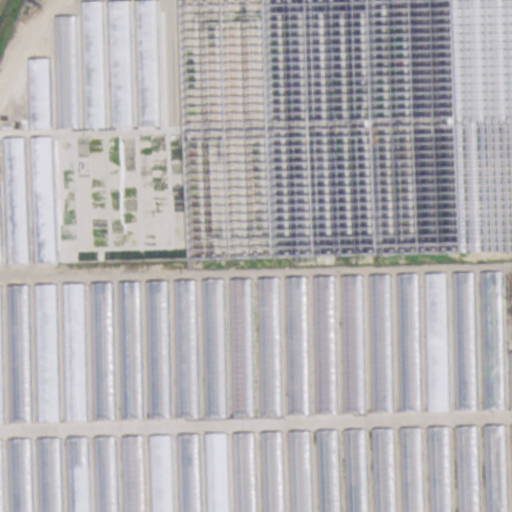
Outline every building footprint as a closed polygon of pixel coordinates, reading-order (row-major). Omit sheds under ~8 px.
[(511,0),(181,0),(187,256),(248,255),(245,250),(260,250),(260,243),(264,243),(255,228),(237,228),(230,216),(229,176),(258,161),(268,160),(267,154),(301,135),(389,133),(418,184),(419,231),(430,251),(511,249),(511,0)] [(31,127),(53,127),(53,57),(30,57),(31,127)] [(33,136),(36,263),(57,262),(54,135),(33,136)] [(27,136),(6,136),(9,264),(29,263),(27,136)] [(504,270),(483,271),(485,408),(505,408),(504,270)] [(478,409),(476,271),(455,271),(457,409),(478,409)] [(450,410),(448,272),(428,273),(430,410),(450,410)] [(421,273),(400,273),(402,411),(423,410),(421,273)] [(374,410),(394,410),(392,274),(372,274),(374,410)] [(316,276),(318,413),(339,413),(337,275),(316,276)] [(367,412),(365,275),(344,275),(346,412),(367,412)] [(309,276),(288,276),(291,413),(311,413),(309,276)] [(282,277),(261,277),(262,414),(283,414),(282,277)] [(227,416),(226,278),(205,279),(207,416),(227,416)] [(255,415),(253,278),(234,278),(235,415),(255,415)] [(171,417),(170,280),(149,281),(151,417),(171,417)] [(197,280),(177,280),(179,417),(200,417),(197,280)] [(123,418),(144,418),(142,281),(122,281),(123,418)] [(96,419),(116,419),(114,282),(94,282),(96,419)] [(86,283),(66,283),(68,420),(89,420),(86,283)] [(11,421),(33,421),(31,284),(10,285),(11,421)] [(39,421),(59,421),(59,284),(38,284),(39,421)] [(509,511),(509,424),(487,424),(487,511),(509,511)] [(453,511),(452,426),(432,426),(432,511),(453,511)] [(460,511),(480,511),(480,426),(460,426),(460,511)] [(404,511),(424,511),(424,427),(403,428),(404,511)] [(397,511),(396,428),(375,428),(376,511),(397,511)] [(367,429),(350,429),(350,504),(368,504),(367,429)] [(292,430),(292,511),(313,511),(312,430),(292,430)] [(320,511),(341,511),(340,430),(320,430),(320,511)] [(286,511),(285,431),(264,431),(265,511),(286,511)] [(258,511),(257,432),(237,432),(237,511),(258,511)] [(208,433),(209,511),(230,511),(229,433),(208,433)] [(174,511),(173,434),(153,434),(153,511),(174,511)] [(202,511),(201,434),(181,434),(181,511),(202,511)] [(126,435),(126,511),(146,511),(146,435),(126,435)] [(118,511),(117,436),(97,436),(98,511),(118,511)] [(63,511),(62,437),(40,438),(40,511),(63,511)] [(70,511),(91,511),(91,437),(70,437),(70,511)] [(11,511),(34,511),(33,438),(11,438),(11,511)]
